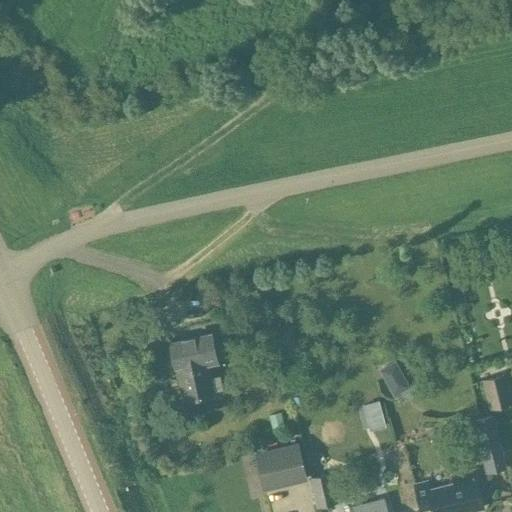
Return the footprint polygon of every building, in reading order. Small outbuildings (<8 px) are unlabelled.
[(216,359),(210,330),(167,339),(173,363),(175,363),(182,397),(212,391),(206,361),(216,359)] [(394,359),(379,367),(394,394),(408,386),(394,359)] [(511,403),(511,397),(506,373),(482,380),(490,410),(511,403)] [(280,412),(269,416),(272,430),(284,427),(280,412)] [(507,467),(494,414),(472,418),(473,420),(464,423),(471,452),(481,450),(486,472),(507,467)] [(256,453),(264,488),(306,478),(297,443),(256,453)] [(457,511),(482,506),(473,468),(452,474),(453,481),(430,487),(428,479),(412,483),(419,511),(420,511),(433,508),(433,511),(457,511)] [(330,472),(309,476),(316,505),(336,500),(330,472)] [(354,511),(386,511),(385,504),(383,496),(353,504),(354,511)]
